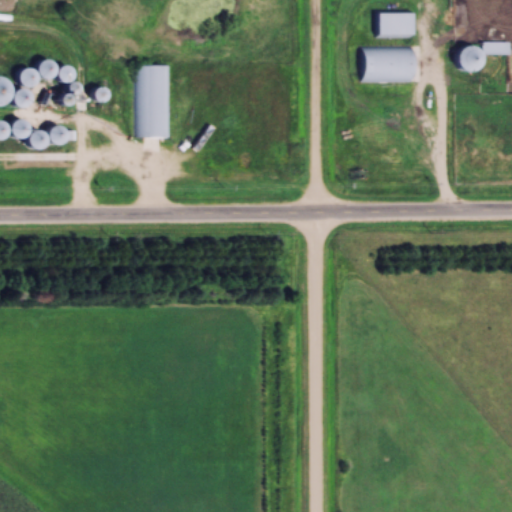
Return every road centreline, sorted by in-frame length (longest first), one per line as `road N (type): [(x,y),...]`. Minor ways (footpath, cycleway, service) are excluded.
road 1 (tertiary): [(511,212),(0,216)]
road 2 (residential): [(316,511),(317,0)]
